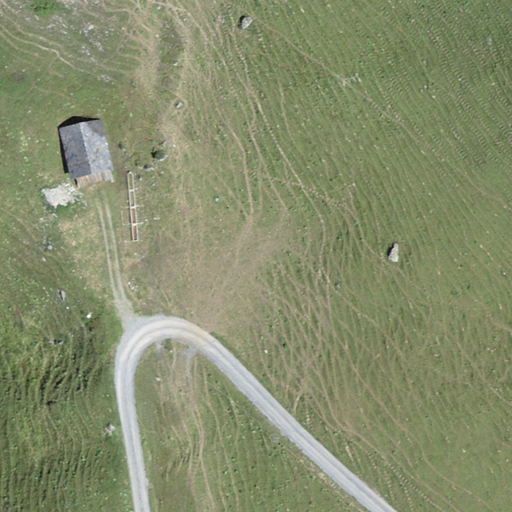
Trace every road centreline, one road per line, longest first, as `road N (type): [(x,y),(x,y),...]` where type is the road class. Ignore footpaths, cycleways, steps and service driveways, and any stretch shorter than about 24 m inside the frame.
road 1 (track): [(142,511),(124,381),(131,350),(150,333),(174,328),(201,337),(384,511)]
road 2 (track): [(95,193),(117,293),(142,340)]
